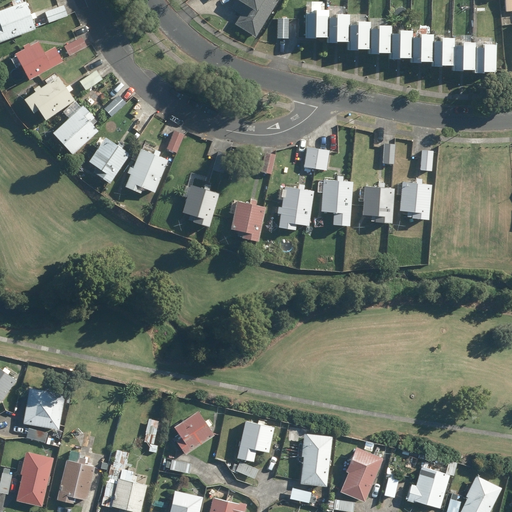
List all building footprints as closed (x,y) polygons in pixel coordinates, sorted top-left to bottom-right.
[(225,0),(194,0),(194,1),(208,16),(212,13),(229,22),(235,11),(221,4),(226,0),(225,0)] [(234,0),(233,2),(242,8),(232,24),(255,39),(267,20),(279,0),(234,0)] [(511,0),(502,0),(504,12),(511,11),(511,0)] [(321,40),(322,11),(320,11),(320,2),(305,2),(305,14),(301,14),(300,39),(321,40)] [(23,3),(0,10),(0,41),(33,30),(23,3)] [(62,7),(42,15),(46,25),(66,18),(62,7)] [(350,53),(351,26),(346,26),(346,15),(342,15),(342,8),(325,8),(325,11),(322,11),(321,40),(322,40),(322,45),(332,45),(332,44),(343,44),(343,53),(350,53)] [(286,19),(276,18),(275,39),(285,39),(286,19)] [(371,56),(372,29),(365,29),(365,24),(351,24),(351,26),(350,53),(351,53),(351,51),(364,51),(363,56),(371,56)] [(392,61),(393,36),(387,35),(388,26),(372,25),(372,29),(371,56),(373,56),(373,54),(385,55),(385,61),(392,61)] [(412,65),(413,39),(408,38),(409,31),(393,31),(393,36),(392,61),(394,61),(395,59),(405,60),(405,65),(412,65)] [(434,68),(434,42),(429,42),(429,35),(413,35),(413,39),(412,65),(414,65),(414,63),(427,64),(427,68),(434,68)] [(81,38),(62,49),(67,58),(86,47),(81,38)] [(454,73),(455,47),(451,47),(451,39),(435,38),(434,42),(434,68),(435,68),(435,67),(448,67),(448,73),(454,73)] [(12,55),(26,81),(60,63),(53,49),(41,55),(35,43),(12,55)] [(476,75),(477,49),(472,49),(472,44),(455,43),(455,47),(454,73),(456,73),(456,71),(468,72),(468,75),(476,75)] [(477,49),(476,75),(477,75),(477,74),(492,74),(493,45),(477,44),(477,49)] [(29,115),(35,112),(42,123),(72,103),(54,78),(20,102),(29,115)] [(125,106),(116,96),(100,111),(109,121),(125,106)] [(80,106),(50,134),(70,156),(96,133),(90,126),(95,122),(80,106)] [(151,119),(141,112),(129,129),(139,136),(151,119)] [(184,135),(174,131),(166,150),(176,154),(184,135)] [(127,154),(103,138),(85,163),(110,180),(127,154)] [(394,145),(383,144),(382,164),(394,165),(394,145)] [(328,152),(306,147),(302,166),(325,171),(328,152)] [(433,152),(420,150),(418,171),(431,172),(433,152)] [(138,151),(122,189),(136,194),(139,187),(152,193),(165,162),(138,151)] [(276,156),(264,152),(258,172),(270,176),(276,156)] [(317,212),(330,213),(329,225),(346,227),(350,183),(319,180),(317,212)] [(424,220),(428,186),(399,182),(396,211),(403,212),(403,218),(424,220)] [(206,227),(216,193),(187,185),(179,213),(190,216),(189,222),(206,227)] [(390,189),(361,186),(358,215),(368,216),(368,223),(387,225),(390,189)] [(292,230),(293,224),(305,226),(311,191),(281,188),(276,228),(292,230)] [(227,229),(235,231),(234,237),(254,242),(262,208),(234,201),(227,229)] [(0,398),(12,380),(0,372),(0,398)] [(61,394),(27,389),(22,424),(56,429),(61,394)] [(178,439),(174,442),(183,455),(211,435),(195,412),(171,428),(178,439)] [(138,440),(148,441),(147,452),(156,453),(156,446),(153,446),(153,441),(155,419),(140,417),(138,440)] [(265,452),(271,428),(242,422),(233,458),(251,462),(254,450),(265,452)] [(329,437),(302,435),(298,485),(325,486),(329,437)] [(361,502),(380,459),(354,448),(343,472),(347,473),(338,492),(361,502)] [(128,451),(116,450),(113,466),(125,468),(128,451)] [(38,506),(49,458),(25,453),(15,501),(38,506)] [(92,466),(62,460),(54,500),(71,503),(72,498),(85,501),(92,466)] [(189,462),(170,460),(169,471),(188,473),(189,462)] [(233,462),(230,471),(252,479),(255,469),(233,462)] [(130,471),(108,467),(100,504),(119,508),(117,511),(138,511),(144,485),(127,481),(130,471)] [(437,508),(447,475),(420,467),(410,500),(437,508)] [(10,474),(0,472),(0,494),(7,495),(10,474)] [(398,476),(387,474),(382,497),(393,499),(398,476)] [(486,511),(498,488),(475,477),(458,511),(486,511)] [(196,511),(199,497),(171,491),(166,511),(196,511)] [(241,511),(243,505),(210,498),(206,511),(241,511)]
